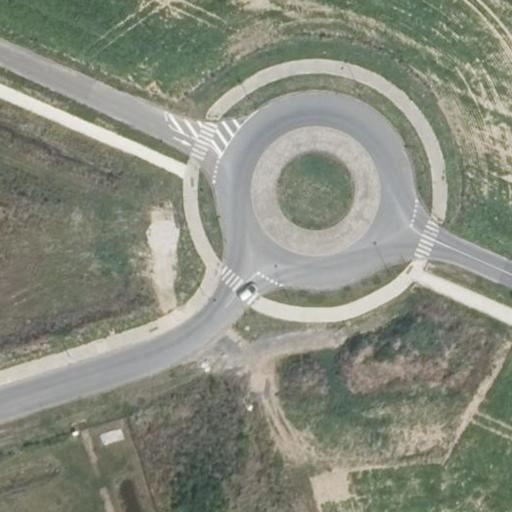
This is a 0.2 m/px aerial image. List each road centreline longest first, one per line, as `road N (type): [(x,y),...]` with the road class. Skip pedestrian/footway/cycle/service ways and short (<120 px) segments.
road 1 (tertiary): [(0,405),(171,347),(268,261)]
road 2 (tertiary): [(391,222),(395,171),(385,146),(346,113),(294,108),(270,118),(236,157)]
road 3 (tertiary): [(0,53),(236,157)]
road 4 (tertiary): [(268,261),(324,273),(375,247),(391,222)]
road 5 (tertiary): [(391,222),(511,272)]
